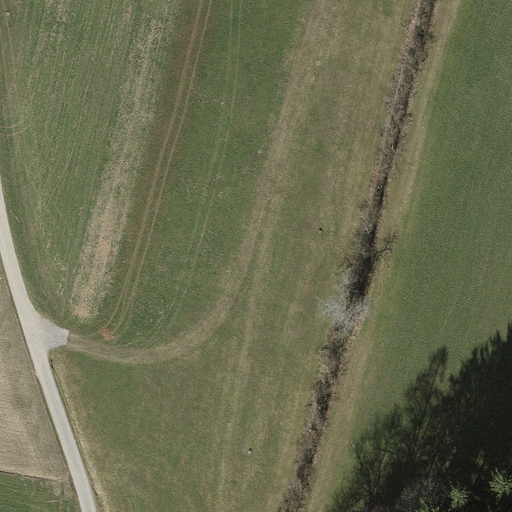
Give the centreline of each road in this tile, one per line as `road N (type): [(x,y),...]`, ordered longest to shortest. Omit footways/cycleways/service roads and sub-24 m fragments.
road 1 (track): [(324,0),(241,271),(196,341),(147,361),(33,339)]
road 2 (track): [(0,206),(89,511)]
road 3 (track): [(511,467),(375,511)]
